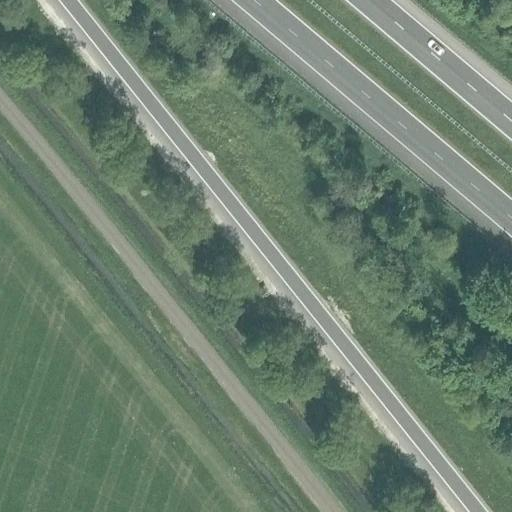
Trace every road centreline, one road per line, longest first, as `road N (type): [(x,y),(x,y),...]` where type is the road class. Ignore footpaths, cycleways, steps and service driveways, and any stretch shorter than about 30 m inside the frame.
road 1 (motorway): [(67,0),(477,511)]
road 2 (unclassified): [(326,511),(131,265),(0,117)]
road 3 (motorway): [(252,0),(511,222)]
road 4 (motorway): [(511,124),(364,0)]
